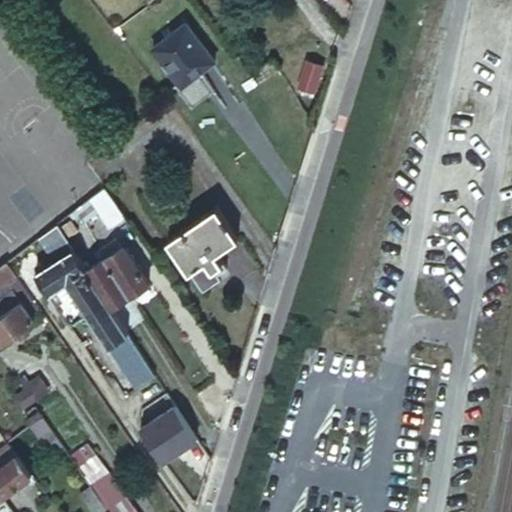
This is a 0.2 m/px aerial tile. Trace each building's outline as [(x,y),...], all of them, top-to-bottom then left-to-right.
[(150,46),(181,86),(214,60),(185,20),(150,46)] [(298,88),(317,92),(323,63),(304,59),(298,88)] [(118,204),(106,186),(89,199),(96,209),(102,217),(118,204)] [(89,199),(75,208),(84,220),(96,209),(89,199)] [(167,240),(203,291),(220,280),(216,275),(228,267),(217,251),(238,237),(216,204),(167,240)] [(56,223),(7,260),(13,267),(62,231),(56,223)] [(100,248),(104,255),(120,245),(115,238),(100,248)] [(120,245),(104,255),(129,292),(148,280),(123,242),(120,245)] [(48,292),(85,268),(72,248),(34,272),(48,292)] [(87,270),(106,299),(110,305),(129,292),(104,255),(85,268),(87,270)] [(13,267),(7,260),(0,264),(0,286),(17,274),(13,267)] [(86,313),(106,299),(87,270),(85,268),(48,292),(56,305),(74,293),(86,313)] [(0,341),(33,319),(13,289),(0,297),(0,341)] [(110,305),(106,299),(86,313),(135,387),(154,373),(125,329),(110,305)] [(40,374),(11,394),(21,410),(51,390),(40,374)] [(161,462),(198,443),(177,403),(141,421),(161,462)] [(0,450),(0,494),(1,496),(32,474),(10,443),(0,450)] [(116,511),(134,511),(116,486),(104,494),(116,511)]
